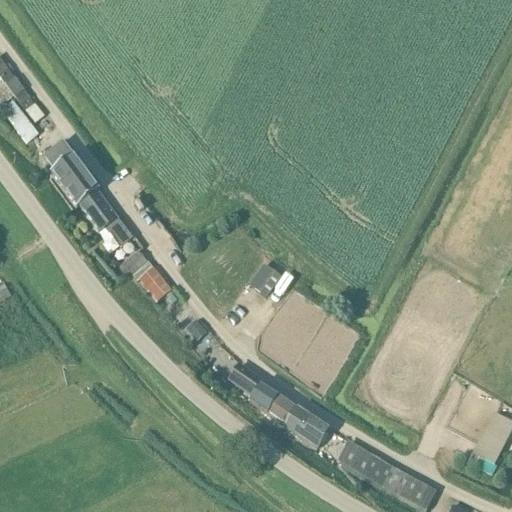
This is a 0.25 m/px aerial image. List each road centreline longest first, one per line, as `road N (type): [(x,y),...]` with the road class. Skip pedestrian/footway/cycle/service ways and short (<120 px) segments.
road 1 (unclassified): [(496,511),(344,430),(275,385),(221,336),(0,43)]
road 2 (tertiary): [(358,511),(197,403),(86,286),(0,170)]
road 3 (track): [(279,511),(111,348),(86,286)]
